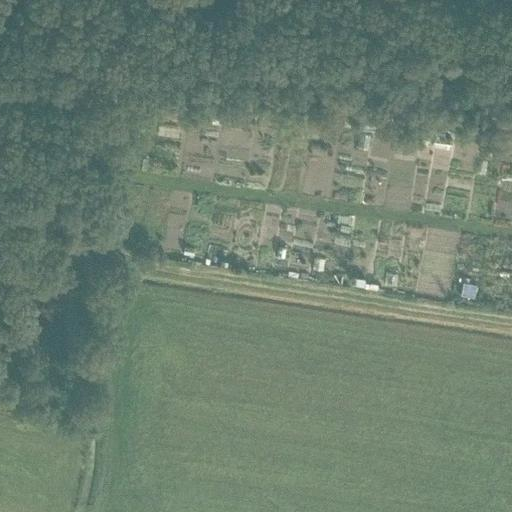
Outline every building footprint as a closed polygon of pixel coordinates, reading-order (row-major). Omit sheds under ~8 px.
[(240,106),(219,108),(219,122),(241,120),(240,106)] [(201,119),(217,119),(217,107),(201,107),(201,119)] [(301,133),(314,136),(317,119),(305,116),(301,133)] [(420,156),(424,143),(399,136),(395,149),(420,156)] [(248,159),(265,159),(265,148),(248,147),(248,159)] [(388,186),(387,193),(410,195),(411,188),(388,186)] [(297,209),(295,220),(311,222),(313,211),(297,209)] [(322,218),(319,229),(343,235),(345,224),(322,218)]
